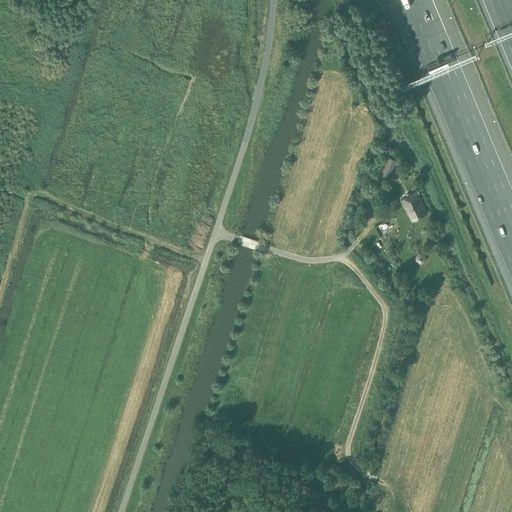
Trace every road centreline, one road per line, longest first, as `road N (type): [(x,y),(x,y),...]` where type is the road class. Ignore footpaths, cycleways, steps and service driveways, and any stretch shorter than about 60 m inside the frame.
road 1 (track): [(0,286),(34,195),(205,262)]
road 2 (track): [(342,256),(385,314),(347,452),(363,471),(358,493)]
road 3 (motorway): [(414,0),(511,234)]
road 4 (track): [(371,224),(342,256),(312,261),(215,231)]
